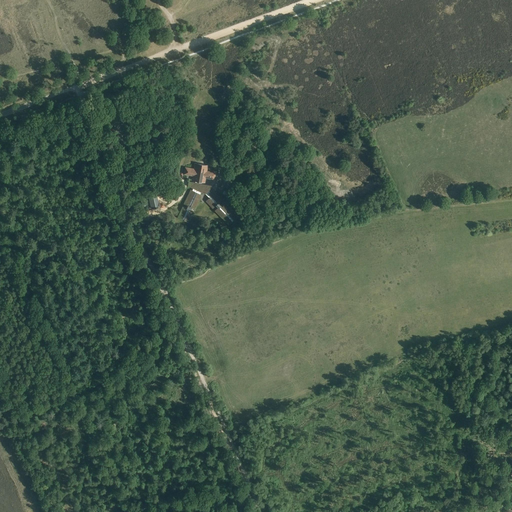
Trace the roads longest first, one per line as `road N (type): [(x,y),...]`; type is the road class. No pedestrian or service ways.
road 1 (track): [(511,195),(316,218),(162,289)]
road 2 (track): [(261,511),(187,344)]
road 3 (track): [(162,289),(100,151)]
road 4 (track): [(313,0),(175,51)]
road 5 (track): [(187,344),(73,394)]
